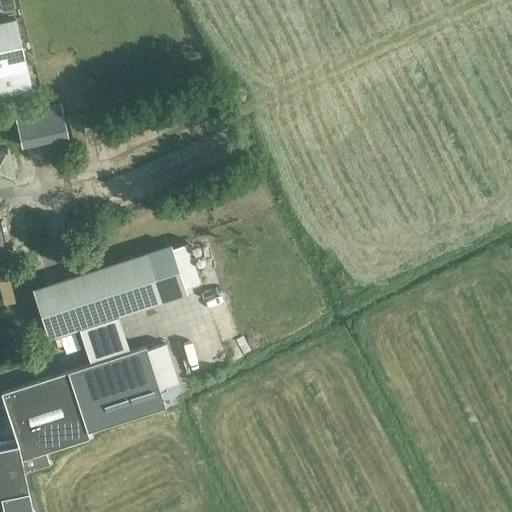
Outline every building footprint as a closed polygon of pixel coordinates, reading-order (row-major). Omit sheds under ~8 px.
[(0,92),(29,84),(7,14),(0,16),(0,92)] [(68,137),(61,102),(15,113),(21,147),(68,137)] [(75,147),(87,145),(80,116),(68,118),(75,147)] [(0,182),(16,179),(8,145),(0,147),(0,182)] [(171,244),(33,289),(49,337),(187,292),(171,244)] [(89,436),(87,430),(144,411),(165,405),(145,345),(67,370),(1,391),(18,444),(0,448),(0,497),(1,498),(4,511),(32,511),(22,458),(89,436)]
